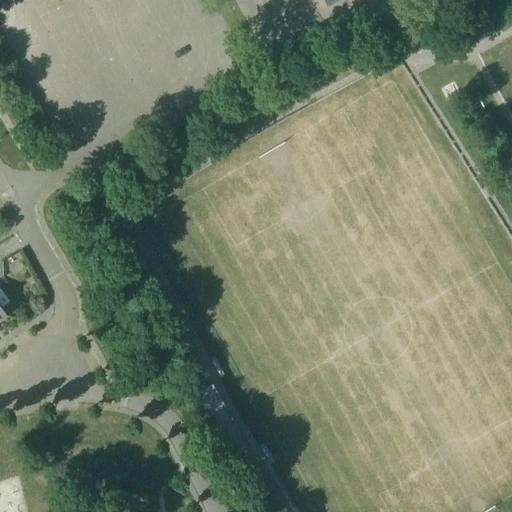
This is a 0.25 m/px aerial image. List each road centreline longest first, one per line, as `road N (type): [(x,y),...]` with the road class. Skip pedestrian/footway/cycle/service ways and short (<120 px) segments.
road 1 (unclassified): [(216,511),(158,411),(127,397),(55,387)]
road 2 (residential): [(55,387),(57,287),(0,180)]
